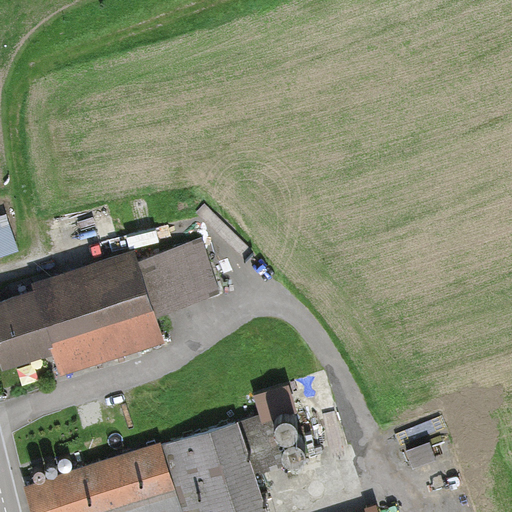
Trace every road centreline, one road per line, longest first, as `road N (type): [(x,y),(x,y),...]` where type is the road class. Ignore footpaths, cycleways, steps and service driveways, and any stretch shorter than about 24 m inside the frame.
road 1 (track): [(38,271),(10,115),(26,72),(214,0)]
road 2 (track): [(0,282),(192,227),(213,229),(229,243),(262,297)]
